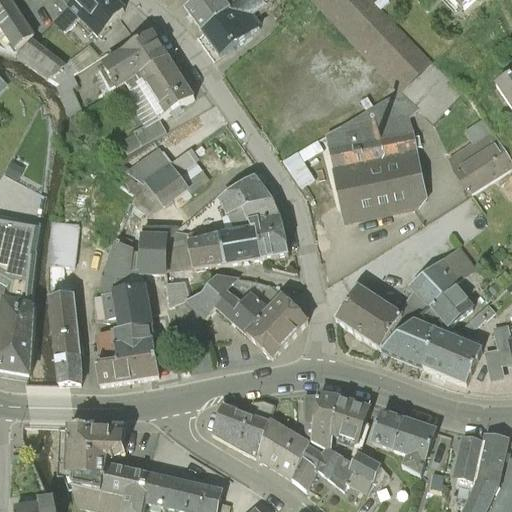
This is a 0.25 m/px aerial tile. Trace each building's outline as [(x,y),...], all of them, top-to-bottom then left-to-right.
[(33,42),(5,0),(0,0),(0,33),(14,54),(33,42)] [(107,0),(82,0),(69,14),(81,25),(99,43),(124,17),(107,0)] [(207,0),(185,16),(202,38),(253,0),(207,0)] [(259,0),(253,0),(202,38),(221,65),(263,33),(253,21),(267,10),(259,0)] [(280,0),(259,0),(267,10),(280,0)] [(432,67),(366,0),(320,0),(312,8),(399,97),(400,98),(402,97),(432,67)] [(443,0),(463,22),(486,0),(443,0)] [(81,25),(69,14),(54,28),(66,40),(81,25)] [(141,85),(172,65),(155,39),(102,71),(118,99),(141,85)] [(35,47),(33,46),(16,64),(49,87),(53,84),(66,71),(35,47)] [(101,63),(90,51),(69,68),(76,79),(101,63)] [(197,105),(172,65),(141,85),(167,125),(197,105)] [(402,97),(421,115),(435,128),(465,97),(432,67),(402,97)] [(66,71),(53,84),(60,91),(73,80),(76,79),(69,68),(66,71)] [(79,90),(73,80),(60,91),(57,93),(70,121),(83,114),(73,95),(79,90)] [(511,90),(498,100),(511,121),(511,90)] [(330,155),(332,164),(418,146),(411,124),(421,115),(402,97),(400,98),(399,97),(328,141),(330,155)] [(130,161),(167,138),(160,126),(123,149),(130,161)] [(465,138),(474,150),(491,139),(483,127),(465,138)] [(511,172),(511,166),(493,137),(491,139),(474,150),(450,165),(471,198),(511,172)] [(284,169),(302,198),(319,188),(308,169),(330,155),(328,141),(284,169)] [(418,146),(332,164),(346,231),(418,216),(430,206),(418,146)] [(145,191),(146,190),(144,187),(172,167),(160,154),(129,177),(145,191)] [(204,174),(191,156),(173,169),(185,187),(204,174)] [(173,169),(172,167),(144,187),(146,190),(164,216),(184,202),(192,196),(185,187),(173,169)] [(212,186),(204,174),(185,187),(192,196),(184,202),(186,205),(212,186)] [(256,183),(219,208),(228,225),(244,218),(273,206),(256,183)] [(282,223),(273,206),(244,218),(249,229),(282,223)] [(0,299),(5,302),(3,307),(31,313),(41,230),(0,222),(0,299)] [(257,237),(263,267),(290,262),(282,223),(249,229),(252,235),(253,238),(257,237)] [(81,234),(56,228),(48,266),(72,271),(81,234)] [(172,235),(143,234),(143,279),(165,279),(166,245),(172,245),(176,238),(172,235)] [(193,280),(263,267),(257,237),(253,238),(252,235),(222,240),(190,250),(193,280)] [(461,253),(439,272),(457,293),(476,277),(479,275),(461,253)] [(439,272),(412,295),(415,298),(431,316),(431,315),(456,295),(457,293),(439,272)] [(457,293),(456,295),(431,315),(450,337),(476,315),(466,303),(485,287),(476,277),(457,293)] [(123,284),(103,285),(105,311),(106,311),(108,323),(119,322),(121,335),(151,333),(145,294),(124,297),(123,284)] [(402,321),(360,293),(336,328),(377,355),(380,357),(404,322),(402,321)] [(415,298),(402,321),(404,322),(417,329),(431,316),(415,298)] [(51,326),(77,323),(74,301),(49,304),(51,326)] [(217,317),(248,343),(271,317),(253,302),(244,312),(231,301),(217,317)] [(311,328),(284,304),(271,317),(248,343),(276,368),(311,328)] [(31,313),(3,307),(0,321),(0,374),(29,380),(35,315),(31,313)] [(81,361),(77,323),(51,326),(55,364),(81,361)] [(436,337),(417,329),(384,360),(420,374),(436,337)] [(511,371),(511,357),(510,347),(511,346),(509,332),(494,335),(498,356),(485,358),(491,388),(505,385),(503,373),(511,371)] [(115,335),(115,338),(118,368),(104,371),(98,372),(101,392),(160,383),(151,333),(121,335),(115,335)] [(483,357),(436,337),(420,374),(468,394),(483,357)] [(118,368),(115,338),(100,340),(104,371),(118,368)] [(80,391),(81,361),(55,364),(59,391),(80,391)] [(332,458),(335,442),(334,442),(339,405),(318,401),(311,448),(328,456),(332,458)] [(371,416),(339,405),(334,442),(335,442),(351,447),(357,449),(360,448),(371,416)] [(253,408),(248,421),(240,442),(215,435),(213,442),(258,464),(272,427),(276,412),(262,408),(253,408)] [(240,442),(248,421),(223,413),(215,435),(240,442)] [(394,456),(403,427),(382,420),(372,449),(394,456)] [(308,449),(272,427),(258,464),(291,485),(308,453),(309,451),(308,449)] [(436,438),(403,427),(394,456),(407,461),(403,473),(421,483),(436,438)] [(105,482),(107,470),(109,462),(124,455),(126,434),(68,431),(67,476),(105,482)] [(479,474),(501,479),(508,445),(486,441),(484,448),(479,474)] [(381,472),(357,460),(347,455),(351,447),(335,442),(332,458),(343,463),(342,465),(352,470),(350,476),(373,488),(376,489),(381,472)] [(454,484),(476,488),(479,474),(484,448),(463,443),(454,484)] [(373,488),(350,476),(352,470),(342,465),(343,463),(332,458),(328,456),(324,462),(308,453),(291,485),(307,496),(317,475),(345,497),(349,490),(367,500),(373,488)] [(87,511),(144,511),(146,507),(140,506),(147,479),(107,470),(105,482),(102,497),(73,490),(77,510),(87,511)] [(487,511),(498,490),(501,479),(479,474),(476,488),(474,495),(466,511),(487,511)] [(168,511),(192,511),(197,490),(147,479),(140,506),(146,507),(168,511)] [(218,511),(220,506),(222,495),(197,490),(192,511),(218,511)]
